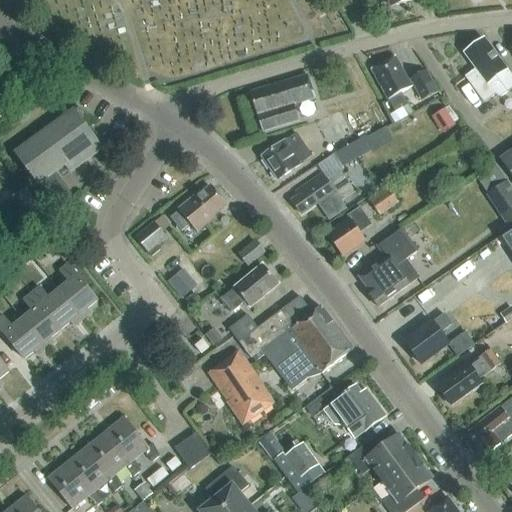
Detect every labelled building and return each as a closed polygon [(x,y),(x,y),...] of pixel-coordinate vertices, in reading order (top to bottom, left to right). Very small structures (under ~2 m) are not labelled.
[(409,0),(388,0),(391,8),(410,2),(409,0)] [(500,100),(506,95),(511,90),(511,79),(506,72),(484,42),(464,56),(475,72),(465,80),(483,105),(495,96),(500,100)] [(394,60),(371,72),(394,115),(408,108),(401,94),(410,90),(394,60)] [(426,72),(409,81),(421,103),(438,94),(426,72)] [(250,95),(257,117),(293,106),(314,100),(307,78),(250,95)] [(293,106),(257,117),(262,134),(298,123),(293,106)] [(455,128),(444,110),(431,118),(442,136),(455,128)] [(15,155),(57,211),(70,201),(58,185),(61,182),(55,174),(65,166),(70,174),(103,149),(74,111),(15,155)] [(383,129),(372,135),(379,150),(391,144),(383,129)] [(372,156),(380,151),(379,150),(372,135),(363,140),(370,152),(372,156)] [(294,136),(261,159),(277,182),(310,158),(294,136)] [(353,143),(333,154),(340,167),(370,152),(363,140),(363,138),(353,143)] [(511,150),(500,160),(511,176),(511,150)] [(480,167),(473,172),(477,178),(484,173),(480,167)] [(300,217),(317,205),(329,223),(347,210),(341,202),(353,194),(339,173),(326,182),(321,175),(295,194),(299,199),(291,204),(300,217)] [(486,196),(509,231),(511,228),(511,189),(507,182),(486,196)] [(47,217),(23,188),(2,206),(26,235),(47,217)] [(225,208),(209,190),(197,200),(196,198),(178,213),(179,214),(170,221),(181,235),(190,227),(197,235),(215,219),(214,218),(225,208)] [(388,190),(369,203),(379,216),(397,203),(388,190)] [(348,221),(326,237),(343,259),(364,243),(357,234),(371,224),(363,214),(359,208),(346,218),(348,221)] [(161,252),(158,248),(167,240),(162,234),(170,228),(162,219),(154,226),(154,225),(135,241),(149,256),(152,260),(161,252)] [(418,254),(400,230),(378,247),(387,259),(360,280),(369,292),(367,293),(378,308),(416,279),(405,264),(418,254)] [(16,241),(9,232),(2,237),(10,246),(16,241)] [(511,233),(502,241),(511,256),(511,233)] [(239,257),(247,267),(262,255),(254,245),(239,257)] [(59,293),(82,322),(90,316),(86,312),(97,303),(68,267),(60,274),(69,285),(59,293)] [(278,287),(262,268),(220,303),(230,315),(244,303),(250,310),(278,287)] [(178,299),(194,287),(181,269),(164,281),(178,299)] [(20,282),(30,295),(37,290),(27,277),(20,282)] [(38,291),(32,296),(60,333),(70,325),(74,329),(82,322),(59,293),(47,302),(38,291)] [(201,303),(194,294),(185,301),(193,310),(201,303)] [(60,333),(32,296),(23,304),(32,315),(22,322),(45,352),(53,345),(50,341),(60,333)] [(322,374),(353,351),(322,309),(315,315),(302,297),(260,328),(241,342),(252,358),(253,357),(257,362),(267,356),(291,389),(307,378),(322,374)] [(511,321),(511,309),(511,308),(500,315),(506,325),(511,321)] [(241,342),(260,328),(250,315),(231,328),(241,342)] [(443,316),(404,345),(420,366),(448,346),(440,334),(451,327),(443,316)] [(37,358),(45,352),(22,322),(12,331),(3,320),(0,321),(0,333),(23,362),(33,354),(37,358)] [(223,341),(214,329),(204,336),(214,348),(223,341)] [(203,341),(195,347),(201,355),(209,349),(203,341)] [(226,405),(242,428),(274,406),(263,390),(266,388),(241,352),(208,375),(228,404),(226,405)] [(474,394),(478,391),(479,387),(481,386),(478,381),(498,367),(488,354),(438,390),(451,408),(471,393),(474,394)] [(339,400),(331,389),(305,409),(311,417),(321,410),(318,406),(330,397),(336,404),(322,413),(332,428),(342,429),(343,429),(352,442),(384,420),(365,393),(361,396),(355,389),(339,400)] [(511,402),(502,410),(501,409),(468,435),(478,447),(484,443),(492,454),(502,445),(511,437),(511,402)] [(104,436),(127,466),(133,462),(142,455),(151,465),(157,460),(152,447),(147,451),(123,422),(104,436)] [(260,444),(280,472),(282,471),(298,493),(325,474),(303,444),(287,456),(271,435),(260,444)] [(85,451),(108,481),(114,477),(123,469),(132,480),(138,475),(133,462),(127,466),(104,436),(85,451)] [(372,441),(348,459),(329,472),(332,477),(337,473),(338,475),(352,465),(361,477),(371,470),(381,484),(415,459),(398,437),(379,451),(372,441)] [(184,443),(174,451),(189,472),(200,464),(184,443)] [(114,477),(108,481),(85,451),(66,466),(89,496),(95,492),(104,484),(113,495),(120,489),(114,477)] [(415,459),(381,484),(391,497),(381,504),(386,511),(408,511),(419,504),(412,495),(431,481),(415,459)] [(95,492),(89,496),(66,466),(48,481),(71,511),(86,499),(94,510),(101,505),(95,492)] [(200,511),(245,511),(249,509),(238,495),(247,488),(232,469),(208,488),(217,498),(200,511)] [(153,495),(144,484),(133,491),(142,503),(153,495)] [(8,511),(35,511),(25,499),(8,511)] [(458,511),(449,499),(431,511),(458,511)]
